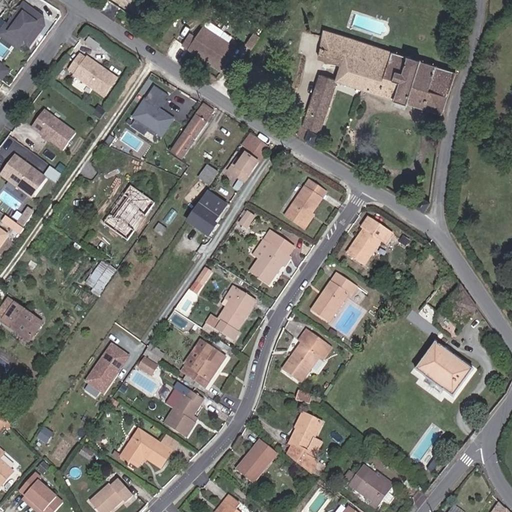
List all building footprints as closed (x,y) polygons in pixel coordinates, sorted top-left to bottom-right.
[(31,2),(10,31),(15,34),(9,42),(22,52),(25,48),(26,50),(31,53),(42,38),(39,35),(52,15),(38,4),(36,6),(31,2)] [(46,32),(52,15),(39,35),(42,38),(46,32)] [(187,35),(180,45),(220,72),(235,50),(201,27),(194,39),(187,35)] [(9,42),(15,34),(10,31),(9,30),(1,41),(22,56),(26,50),(25,48),(22,52),(9,42)] [(433,117),(445,72),(318,30),(312,59),(318,61),(329,65),(325,78),(314,74),(299,134),(294,132),(292,137),(312,150),(333,83),(433,117)] [(253,36),(246,46),(252,50),(259,40),(253,36)] [(86,56),(74,73),(80,77),(80,78),(109,100),(122,81),(93,60),(92,61),(86,56)] [(0,78),(6,83),(13,73),(5,67),(0,74),(0,78)] [(180,121),(151,102),(139,120),(168,139),(180,121)] [(105,122),(111,114),(104,109),(98,117),(105,122)] [(193,130),(204,137),(216,118),(204,110),(199,117),(201,119),(193,130)] [(81,136),(49,113),(34,133),(66,156),(81,136)] [(181,148),(192,156),(204,137),(193,130),(181,148)] [(269,149),(251,137),(243,149),(247,151),(243,157),(245,159),(242,164),(238,161),(229,174),(240,182),(235,190),(239,193),(244,185),(242,183),(249,173),(251,175),(269,149)] [(185,165),(192,156),(181,148),(175,158),(185,165)] [(11,171),(6,177),(37,200),(51,180),(20,158),(15,164),(16,167),(13,170),(11,171)] [(68,177),(72,171),(66,166),(62,172),(68,177)] [(210,189),(219,176),(208,169),(200,182),(210,189)] [(60,186),(66,178),(55,171),(50,178),(60,186)] [(308,214),(312,217),(322,202),(314,197),(319,190),(309,183),(285,218),(299,228),(308,214)] [(314,197),(322,202),(326,196),(319,190),(314,197)] [(139,236),(134,233),(144,219),(149,221),(159,209),(135,192),(128,201),(133,204),(117,225),(113,222),(107,229),(131,246),(139,236)] [(216,226),(228,208),(210,195),(192,221),(213,235),(218,228),(216,226)] [(408,212),(419,214),(421,200),(410,199),(408,212)] [(113,222),(117,225),(133,204),(128,201),(113,222)] [(299,228),(303,231),(313,217),(312,217),(308,214),(299,228)] [(255,223),(248,218),(247,219),(245,217),(241,222),(244,224),(240,229),(247,234),(255,223)] [(134,233),(139,236),(149,221),(144,219),(134,233)] [(213,235),(192,221),(189,225),(210,239),(213,235)] [(348,262),(365,273),(382,248),(387,251),(395,240),(370,224),(362,235),(366,237),(348,262)] [(23,240),(28,232),(23,228),(17,236),(23,240)] [(0,254),(12,238),(0,229),(0,254)] [(228,239),(232,233),(228,230),(223,236),(228,239)] [(280,267),(284,269),(292,259),(288,256),(294,246),(269,232),(264,242),(272,247),(251,278),(267,287),(280,267)] [(102,259),(87,285),(103,294),(117,267),(102,259)] [(198,299),(212,278),(206,274),(191,295),(198,299)] [(475,324),(481,319),(450,278),(410,324),(448,351),(471,320),(475,324)] [(313,319),(331,331),(350,303),(352,304),(359,295),(339,282),(332,291),(336,293),(328,305),(324,303),(313,319)] [(324,303),(328,305),(336,293),(332,291),(324,303)] [(240,333),(256,307),(233,292),(220,312),(227,316),(221,324),(214,320),(205,335),(214,342),(219,335),(236,346),(241,337),(240,336),(240,333)] [(12,321),(20,310),(22,306),(16,302),(6,316),(12,321)] [(35,342),(48,324),(22,306),(20,310),(12,321),(23,328),(20,332),(35,342)] [(321,363),(325,366),(334,354),(313,339),(286,378),(302,390),(321,363)] [(110,390),(135,354),(119,342),(94,379),(110,390)] [(223,353),(225,349),(217,344),(214,347),(223,353)] [(194,372),(209,349),(202,345),(187,368),(194,372)] [(223,353),(214,347),(212,351),(220,356),(223,353)] [(212,351),(209,349),(194,372),(187,368),(181,375),(208,393),(212,386),(210,384),(226,360),(220,356),(212,351)] [(234,355),(225,349),(223,353),(231,359),(234,355)] [(414,378),(454,404),(474,375),(434,349),(414,378)] [(152,364),(159,355),(152,351),(146,360),(152,364)] [(158,369),(165,359),(159,355),(152,364),(158,369)] [(160,373),(146,363),(143,368),(141,367),(138,371),(154,382),(160,373)] [(157,390),(139,377),(133,386),(151,399),(157,390)] [(311,403),(313,396),(301,392),(299,399),(311,403)] [(187,421),(195,409),(201,412),(205,406),(192,397),(188,402),(176,393),(166,409),(174,414),(166,428),(186,442),(196,428),(192,425),(187,421)] [(292,408),(305,414),(308,405),(295,401),(292,408)] [(0,412),(0,428),(3,432),(14,419),(3,408),(0,412)] [(187,421),(192,425),(201,412),(195,409),(187,421)] [(299,435),(302,437),(309,424),(304,421),(296,433),(299,435)] [(317,467),(305,459),(321,431),(309,424),(302,437),(299,435),(290,451),(291,452),(287,459),(309,477),(317,467)] [(48,443),(55,432),(46,426),(39,438),(48,443)] [(162,475),(175,459),(143,436),(124,460),(140,472),(146,464),(162,475)] [(239,474),(255,486),(277,457),(261,445),(239,474)] [(0,493),(13,479),(0,467),(0,462),(4,458),(0,454),(0,493)] [(354,476),(363,482),(370,474),(361,468),(354,476)] [(388,497),(393,492),(381,483),(384,479),(377,474),(374,477),(370,474),(363,482),(354,476),(354,477),(346,471),(340,479),(349,485),(347,487),(378,510),(383,505),(388,508),(393,502),(388,497)] [(393,492),(395,488),(384,479),(381,483),(393,492)] [(64,511),(67,509),(44,490),(44,486),(38,481),(23,498),(39,511),(64,511)] [(130,507),(137,501),(120,484),(114,491),(112,488),(92,507),(96,511),(117,511),(126,503),(130,507)] [(242,511),(243,511),(230,502),(225,508),(229,511),(227,511),(242,511)] [(511,511),(502,502),(493,511),(511,511)]
